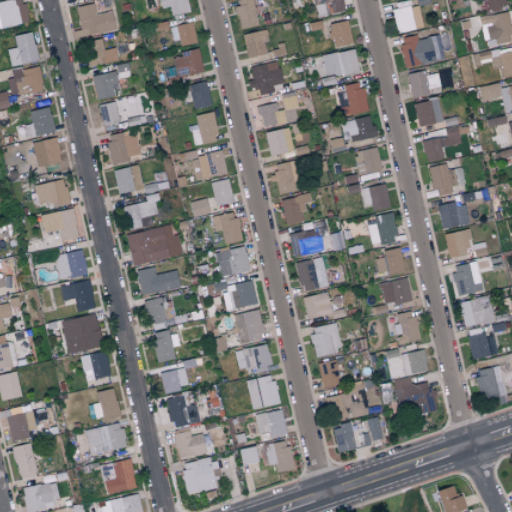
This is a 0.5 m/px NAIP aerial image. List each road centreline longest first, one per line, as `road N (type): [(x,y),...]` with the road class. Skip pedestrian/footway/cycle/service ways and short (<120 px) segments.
road 1 (residential): [(501,511),(467,448),(364,0)]
road 2 (residential): [(165,511),(47,0)]
road 3 (residential): [(321,496),(209,0)]
road 4 (tertiary): [(274,511),(511,431)]
